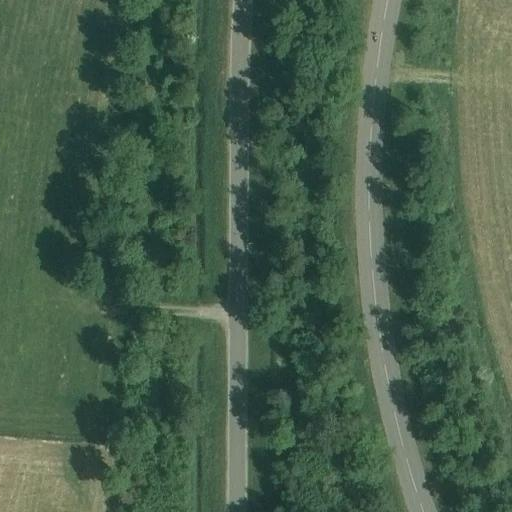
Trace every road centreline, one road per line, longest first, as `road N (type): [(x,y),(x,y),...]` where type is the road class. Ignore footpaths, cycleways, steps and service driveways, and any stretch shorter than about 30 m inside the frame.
road 1 (tertiary): [(422,511),(381,359),(370,241),(373,76),(386,0)]
road 2 (tertiary): [(235,511),(243,0)]
